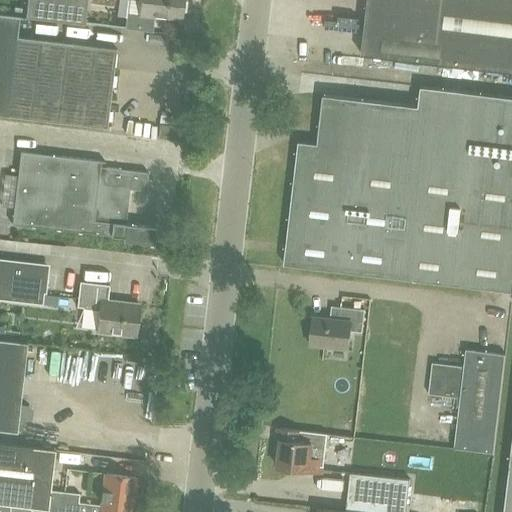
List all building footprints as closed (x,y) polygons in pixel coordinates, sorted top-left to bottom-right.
[(84,24),(86,0),(25,0),(24,17),(84,24)] [(127,0),(124,29),(152,32),(154,16),(179,19),(180,0),(127,0)] [(511,0),(368,0),(362,54),(386,57),(402,59),(511,71),(511,0)] [(115,48),(14,37),(16,17),(0,14),(0,115),(106,128),(115,48)] [(511,511),(511,99),(420,88),(418,107),(323,96),(317,145),(298,142),(283,265),(511,293),(511,461),(505,511),(511,511)] [(179,127),(160,124),(158,138),(177,140),(179,127)] [(147,172),(122,169),(102,167),(103,161),(20,151),(17,175),(3,173),(0,201),(0,205),(13,207),(11,221),(122,234),(121,240),(152,244),(154,228),(123,224),(128,189),(144,191),(147,172)] [(0,297),(42,303),(43,293),(46,264),(0,259),(0,297)] [(135,334),(138,304),(107,300),(109,284),(79,281),(76,306),(99,309),(97,330),(135,334)] [(43,293),(42,303),(57,304),(58,294),(43,293)] [(361,335),(364,310),(339,308),(338,321),(312,318),(309,344),(347,349),(348,334),(361,335)] [(26,406),(19,405),(26,342),(3,339),(0,338),(0,429),(16,431),(17,419),(24,420),(28,417),(29,409),(26,406)] [(494,452),(506,353),(466,348),(464,365),(431,362),(428,393),(459,397),(453,447),(494,452)] [(277,426),(273,455),(278,456),(276,466),(292,467),(300,468),(321,471),(325,432),(277,426)] [(0,511),(9,511),(10,504),(40,508),(39,511),(76,511),(78,502),(79,493),(50,489),(54,449),(0,442),(0,511)] [(468,463),(467,474),(485,475),(485,463),(468,463)] [(345,511),(351,511),(405,511),(410,478),(350,472),(345,511)] [(100,505),(78,502),(76,511),(130,511),(134,476),(103,473),(100,505)]
